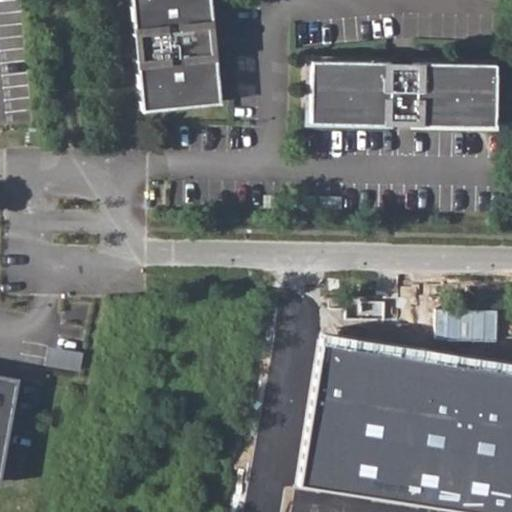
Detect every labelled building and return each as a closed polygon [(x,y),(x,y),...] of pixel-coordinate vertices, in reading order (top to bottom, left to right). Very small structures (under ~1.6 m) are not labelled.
[(132,60),(138,111),(216,103),(212,51),(208,52),(205,27),(209,27),(206,0),(126,0),(130,35),(134,35),(137,59),(132,60)] [(304,57),(303,119),(384,121),(384,117),(409,117),(409,121),(489,122),(490,59),(410,58),(410,63),(385,62),(384,58),(304,57)] [(486,310),(456,309),(455,336),(485,337),(486,310)] [(511,357),(511,326),(504,325),(499,355),(511,357)] [(511,511),(511,364),(320,333),(295,483),(475,511),(511,511)] [(0,452),(14,379),(0,376),(0,452)]
